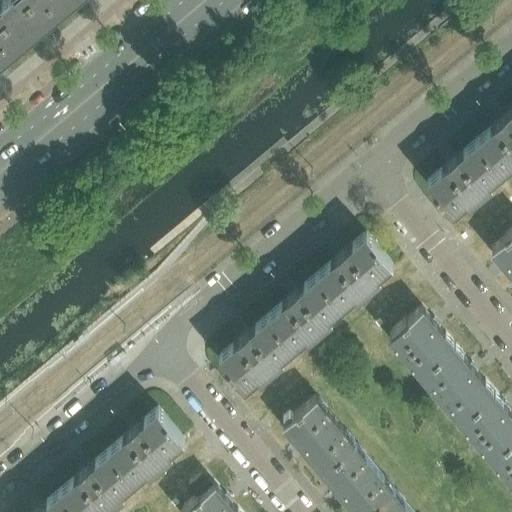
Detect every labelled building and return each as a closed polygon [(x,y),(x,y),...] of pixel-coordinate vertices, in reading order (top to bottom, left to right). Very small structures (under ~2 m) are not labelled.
[(59,8),(52,0),(2,0),(4,1),(0,4),(0,30),(13,46),(59,8)] [(68,0),(52,0),(59,8),(68,0)] [(0,57),(13,46),(0,30),(0,57)] [(504,169),(511,161),(511,107),(507,112),(505,110),(496,119),(494,120),(496,121),(477,136),(504,169)] [(455,210),(504,169),(477,136),(458,153),(457,151),(446,160),(447,162),(427,178),(452,207),(455,210)] [(511,226),(506,231),(507,233),(492,246),(502,257),(501,259),(506,266),(509,265),(511,269),(511,226)] [(344,303),(393,262),(390,258),(391,258),(367,229),(347,246),(346,244),(335,253),(336,255),(318,271),(344,303)] [(296,343),(344,303),(318,271),(298,287),(297,285),(286,294),(287,296),(269,311),(296,343)] [(444,331),(438,324),(440,322),(434,315),(432,317),(422,305),(407,317),(406,316),(392,328),(393,329),(390,331),(422,369),(455,342),(445,331),(444,331)] [(246,385),(296,343),(269,311),(250,328),(248,326),(238,335),(239,337),(219,353),(243,382),(244,382),(246,385)] [(477,367),(475,363),(472,360),(469,361),(462,353),(463,352),(455,342),(422,369),(461,417),(494,389),(485,378),(484,379),(476,369),(477,367)] [(511,411),(509,409),(511,406),(505,399),(502,401),(503,399),(494,389),(461,417),(492,453),(511,436),(511,411)] [(356,441),(333,414),(316,393),(293,413),(290,410),(284,415),(286,418),(284,420),(301,440),(299,442),(305,449),(307,448),(314,457),(313,457),(323,468),(356,441)] [(136,477),(185,437),(182,433),(183,433),(158,404),(144,416),(139,421),(137,419),(127,428),(128,430),(110,445),(136,477)] [(511,436),(492,453),(511,476),(511,436)] [(364,511),(395,488),(372,460),(356,441),(323,468),(331,479),(332,478),(339,486),(338,488),(344,495),(346,494),(353,503),(352,504),(359,511),(364,511)] [(95,511),(136,477),(110,445),(90,462),(89,460),(79,468),(78,469),(79,471),(60,487),(69,497),(81,511),(95,511)] [(185,504),(212,482),(202,469),(185,484),(190,490),(184,495),(188,500),(184,503),(185,504)] [(237,507),(231,500),(232,498),(226,491),(224,492),(214,480),(212,482),(185,504),(182,507),(186,511),(242,511),(238,506),(237,507)] [(81,511),(69,497),(60,487),(41,503),(40,501),(39,502),(29,510),(31,511),(30,511),(81,511)] [(415,511),(411,506),(395,488),(364,511),(415,511)]
